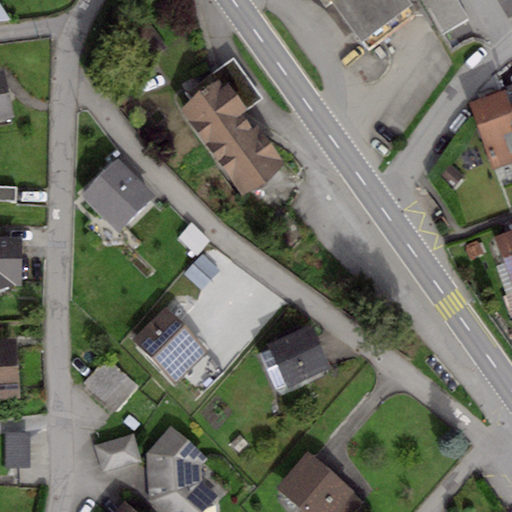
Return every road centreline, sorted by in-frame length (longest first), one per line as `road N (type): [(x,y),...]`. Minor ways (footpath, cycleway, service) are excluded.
road 1 (residential): [(511,445),(490,437),(261,267),(166,185),(66,73)]
road 2 (primary): [(229,0),(511,398)]
road 3 (residential): [(66,73),(56,511)]
